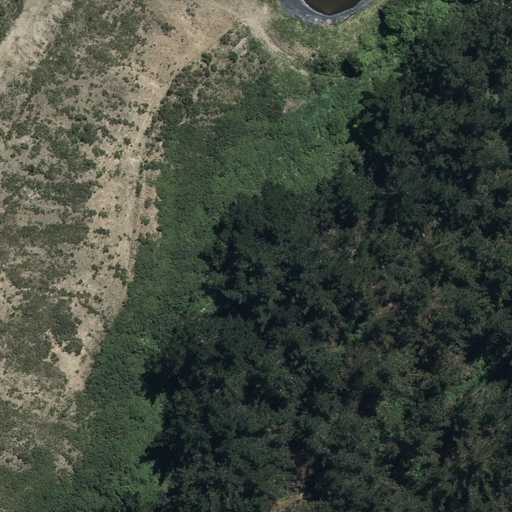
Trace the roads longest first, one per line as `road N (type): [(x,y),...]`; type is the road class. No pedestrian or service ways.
road 1 (track): [(186,0),(173,77),(178,103),(320,97),(467,57),(467,97),(393,206),(328,376),(264,444),(253,511)]
road 2 (track): [(303,511),(350,404),(409,376),(511,244)]
